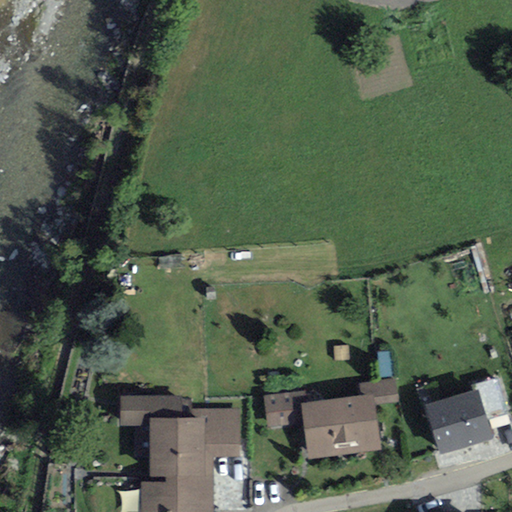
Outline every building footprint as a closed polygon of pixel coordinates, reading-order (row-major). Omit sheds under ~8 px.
[(348,345),(333,346),(333,361),(349,360),(348,345)] [(471,385),(473,391),(478,389),(487,420),(508,414),(497,377),(471,385)] [(395,379),(358,384),(360,396),(373,394),(374,406),(398,402),(395,379)] [(473,391),(425,406),(440,455),(493,438),(487,420),(478,389),(473,391)] [(300,404),(305,403),(304,392),(263,397),(267,429),(303,425),(300,404)] [(305,403),(300,404),(303,425),(308,460),(380,451),(374,406),(373,394),(360,396),(305,403)] [(181,396),(120,396),(120,427),(149,427),(148,482),(140,482),(140,511),(212,511),(213,459),(239,459),(239,408),(191,408),(191,398),(181,398),(181,396)]
